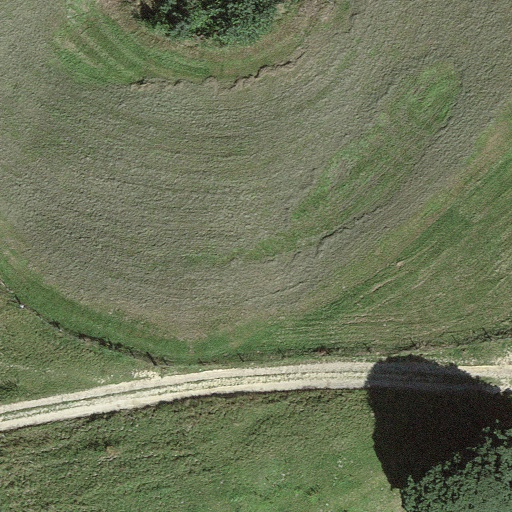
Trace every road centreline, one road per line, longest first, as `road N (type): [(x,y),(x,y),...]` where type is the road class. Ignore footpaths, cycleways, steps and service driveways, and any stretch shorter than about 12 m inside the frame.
road 1 (track): [(0,421),(191,377),(511,377)]
road 2 (track): [(0,367),(191,377)]
